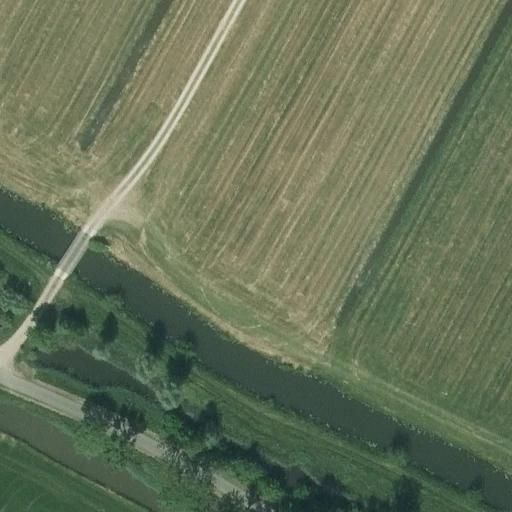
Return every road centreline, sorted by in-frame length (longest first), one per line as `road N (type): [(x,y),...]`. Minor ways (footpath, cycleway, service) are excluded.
road 1 (track): [(492,511),(349,434),(143,346),(0,247)]
road 2 (track): [(0,376),(88,229),(136,177),(239,0)]
